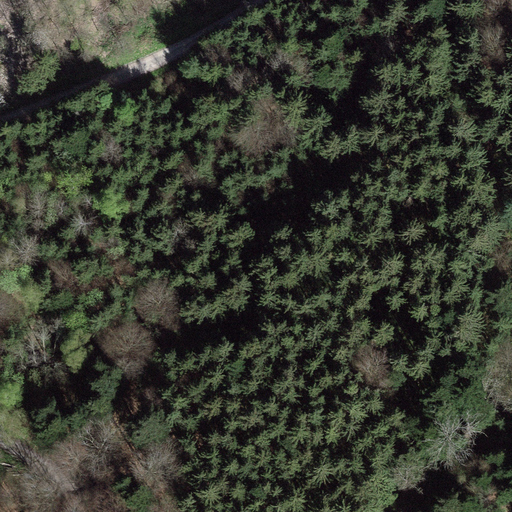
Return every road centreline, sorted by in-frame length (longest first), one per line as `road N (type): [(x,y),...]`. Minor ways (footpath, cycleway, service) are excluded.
road 1 (track): [(265,0),(181,53),(0,121)]
road 2 (track): [(0,443),(108,511)]
